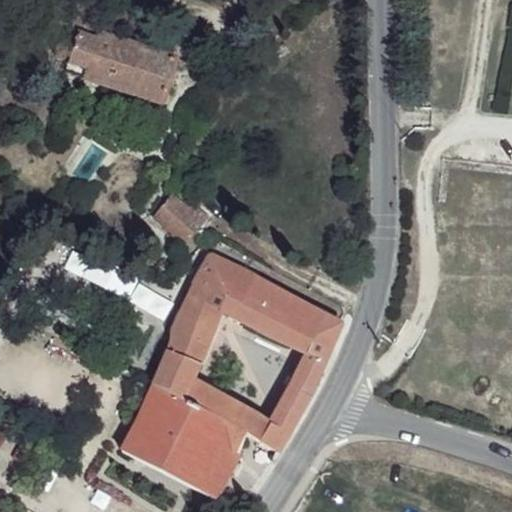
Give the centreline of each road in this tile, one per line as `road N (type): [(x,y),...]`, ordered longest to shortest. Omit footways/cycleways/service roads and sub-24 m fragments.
road 1 (tertiary): [(330,403),(385,259),(385,0)]
road 2 (unknown): [(352,345),(381,352),(399,345),(426,313),(443,163),(461,128),(511,137)]
road 3 (residential): [(511,458),(330,403)]
road 4 (tertiary): [(265,511),(330,403)]
